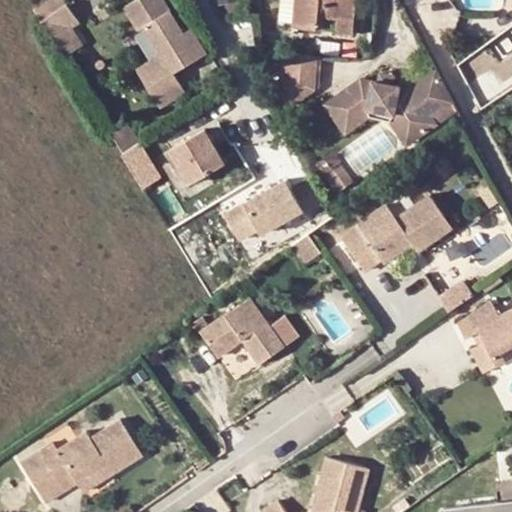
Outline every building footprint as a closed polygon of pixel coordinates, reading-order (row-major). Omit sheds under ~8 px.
[(185,34),(166,0),(138,0),(128,6),(143,34),(148,32),(164,58),(144,69),(153,87),(149,90),(160,110),(186,95),(175,74),(207,55),(193,30),(185,34)] [(294,0),(283,0),(283,10),(293,11),(294,0)] [(294,0),(293,11),(292,27),(316,30),(318,14),(326,15),(337,17),(354,18),(355,0),(294,0)] [(83,29),(72,10),(47,25),(68,61),(86,51),(76,33),(83,29)] [(326,15),(318,14),(316,30),(324,31),(326,15)] [(352,33),(354,18),(337,17),(335,32),(352,33)] [(321,53),(282,48),(279,70),(286,71),(287,73),(276,81),(292,105),(316,89),(321,53)] [(149,90),(153,87),(144,69),(139,72),(149,90)] [(363,78),(339,95),(355,118),(370,108),(398,115),(416,141),(440,124),(435,116),(456,101),(444,76),(440,69),(415,87),(395,83),(381,81),(363,78)] [(383,72),(381,81),(395,83),(397,74),(383,72)] [(370,108),(355,118),(339,95),(326,103),(347,133),(371,116),(393,121),(410,145),(416,141),(398,115),(370,108)] [(461,110),(456,101),(435,116),(440,124),(461,110)] [(138,143),(125,121),(107,131),(120,154),(138,143)] [(344,148),(358,169),(397,143),(383,122),(344,148)] [(207,124),(173,144),(192,178),(226,159),(207,124)] [(147,161),(138,143),(120,154),(130,171),(147,161)] [(338,157),(326,165),(341,186),(353,178),(338,157)] [(147,161),(130,171),(140,189),(158,179),(147,161)] [(287,176),(226,210),(239,236),(259,225),(261,229),(304,206),(306,210),(324,201),(310,175),(292,184),(287,176)] [(423,258),(456,233),(431,198),(399,220),(389,206),(343,239),(368,276),(384,264),(388,269),(417,249),(423,258)] [(319,252),(306,234),(287,247),(300,265),(319,252)] [(447,310),(472,293),(462,279),(438,296),(447,310)] [(262,370),(289,350),(255,301),(204,336),(221,362),(245,345),(262,370)] [(511,363),(511,310),(499,317),(494,305),(456,323),(466,343),(474,339),(481,336),(499,370),(511,363)] [(499,370),(481,336),(474,339),(479,349),(472,353),(483,378),(499,370)] [(145,460),(122,421),(92,439),(89,433),(61,449),(56,443),(33,457),(22,463),(49,506),(60,499),(81,487),(86,495),(145,460)] [(328,460),(313,511),(315,511),(361,511),(373,473),(328,460)] [(511,475),(503,476),(505,495),(511,493),(511,475)] [(286,511),(280,503),(267,511),(286,511)] [(446,511),(504,511),(504,503),(447,509),(446,511)]
